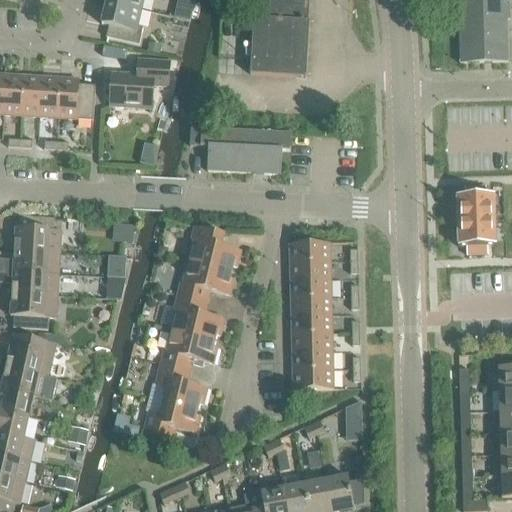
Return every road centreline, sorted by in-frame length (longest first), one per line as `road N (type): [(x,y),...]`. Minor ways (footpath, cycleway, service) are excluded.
road 1 (tertiary): [(414,511),(406,211)]
road 2 (residential): [(278,204),(0,190)]
road 3 (residential): [(235,422),(278,204)]
